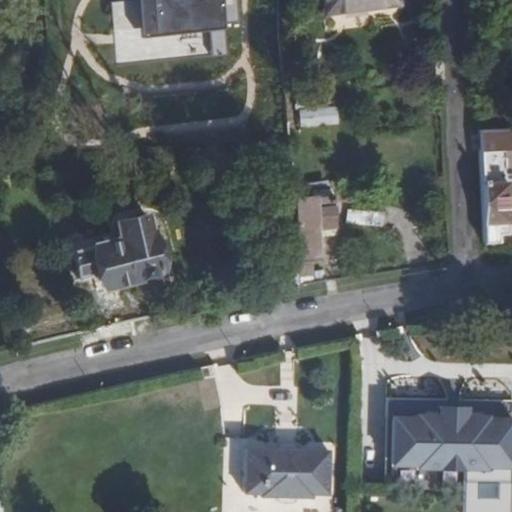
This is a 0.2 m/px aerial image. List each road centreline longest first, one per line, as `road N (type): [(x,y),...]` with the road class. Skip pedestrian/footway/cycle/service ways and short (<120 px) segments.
road 1 (residential): [(465,285),(0,380)]
road 2 (residential): [(465,285),(451,0)]
